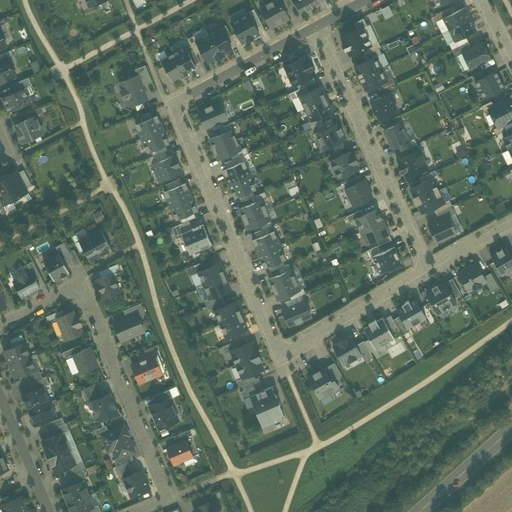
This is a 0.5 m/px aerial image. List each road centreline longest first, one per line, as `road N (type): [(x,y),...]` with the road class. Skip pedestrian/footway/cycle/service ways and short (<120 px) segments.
road 1 (residential): [(426,268),(280,352),(173,104)]
road 2 (residential): [(0,329),(80,285),(171,497),(135,511)]
road 3 (residential): [(426,268),(316,27)]
road 4 (residential): [(173,104),(316,27)]
road 5 (primary): [(420,511),(511,428)]
